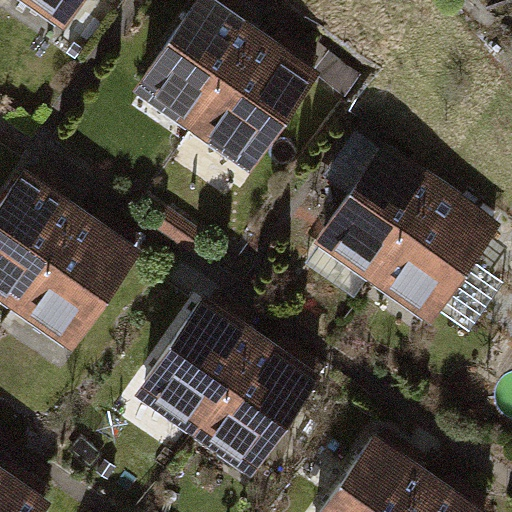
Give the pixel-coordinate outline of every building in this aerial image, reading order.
[(7,0),(49,29),(69,0),(7,0)] [(169,0),(109,86),(169,127),(240,27),(201,0),(169,0)] [(240,27),(169,127),(228,169),(299,68),(240,27)] [(307,241),(367,282),(438,182),(378,140),(307,241)] [(0,177),(0,304),(70,205),(10,164),(0,177)] [(438,182),(367,282),(426,324),(497,223),(438,182)] [(70,205),(0,304),(0,306),(58,347),(128,247),(70,205)] [(471,323),(505,277),(478,258),(444,304),(471,323)] [(114,381),(174,423),(245,323),(185,281),(114,381)] [(245,323),(174,423),(233,465),(304,364),(245,323)] [(300,511),(389,511),(420,469),(360,427),(300,511)] [(0,467),(0,511),(26,511),(39,495),(0,467)] [(420,469),(389,511),(477,511),(479,510),(420,469)]
